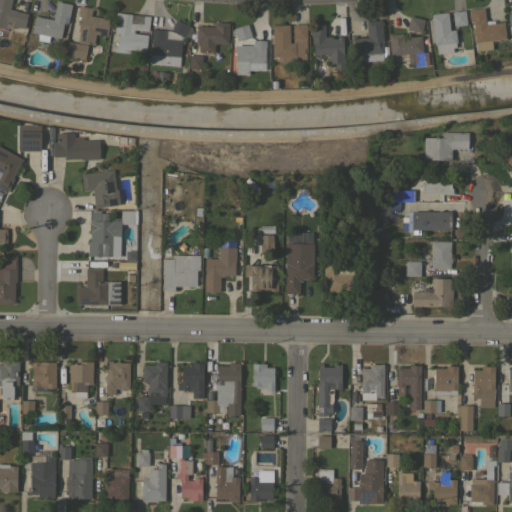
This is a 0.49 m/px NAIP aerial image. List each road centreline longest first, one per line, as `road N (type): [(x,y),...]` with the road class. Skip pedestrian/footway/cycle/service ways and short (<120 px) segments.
road 1 (residential): [(0,329),(511,332)]
road 2 (residential): [(298,330),(298,511)]
road 3 (residential): [(483,195),(482,332)]
